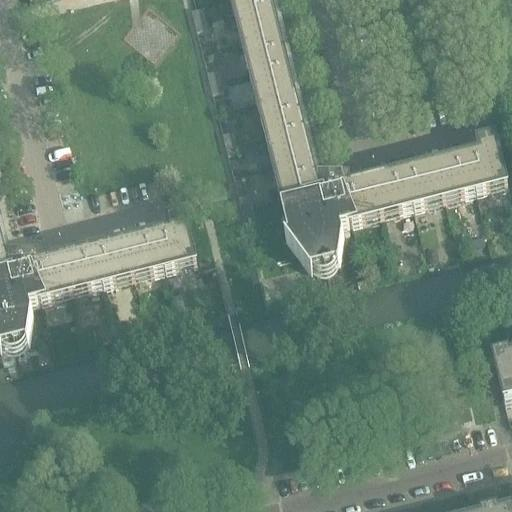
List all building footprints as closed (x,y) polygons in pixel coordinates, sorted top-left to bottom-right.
[(317,188),(269,0),(229,0),(287,231),(288,230),(292,243),(287,244),(286,244),(285,245),(311,280),(312,279),(338,272),(340,273),(344,243),(343,243),(341,234),(350,232),(351,233),(508,193),(495,144),(477,149),(480,160),(342,195),(341,190),(341,186),(322,186),(317,188)] [(191,15),(194,26),(205,23),(203,12),(191,15)] [(205,23),(194,26),(196,37),(208,34),(205,23)] [(218,74),(207,77),(209,88),(221,85),(218,74)] [(224,96),(221,85),(209,88),(212,99),(224,96)] [(234,136),(222,139),(225,149),(236,146),(234,136)] [(239,157),(236,146),(225,149),(227,160),(239,157)] [(238,201),(240,212),(252,209),(249,198),(238,201)] [(255,219),(252,209),(240,212),(243,222),(255,219)] [(185,222),(166,227),(169,238),(31,273),(30,267),(30,264),(12,264),(7,265),(0,239),(0,357),(1,358),(2,357),(28,351),(29,351),(33,321),(32,321),(30,312),(40,310),(40,311),(205,269),(196,231),(188,233),(185,222)] [(429,254),(427,257),(429,263),(431,266),(436,265),(437,261),(436,255),(433,253),(429,254)] [(511,361),(493,367),(504,408),(511,405),(511,361)]
